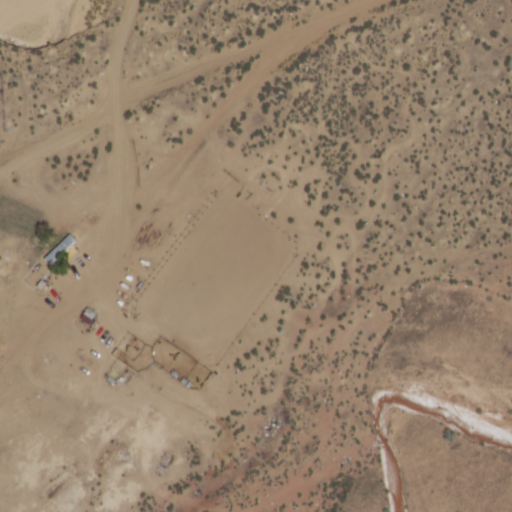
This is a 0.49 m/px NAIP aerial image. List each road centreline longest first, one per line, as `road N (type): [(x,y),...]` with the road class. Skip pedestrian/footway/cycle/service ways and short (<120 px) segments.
road 1 (residential): [(347,11),(138,91),(112,84)]
road 2 (residential): [(97,268),(116,206),(112,84)]
road 3 (track): [(112,84),(90,121),(0,164)]
